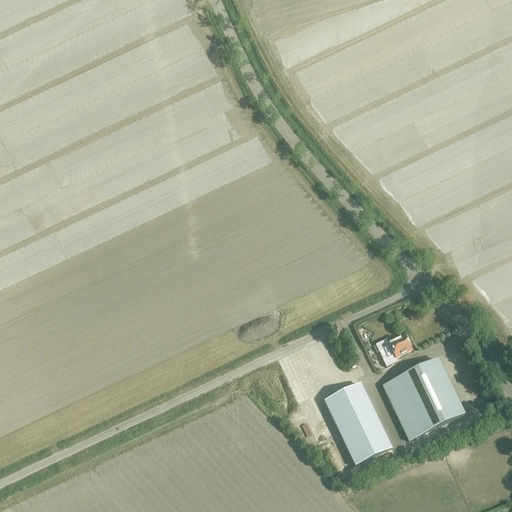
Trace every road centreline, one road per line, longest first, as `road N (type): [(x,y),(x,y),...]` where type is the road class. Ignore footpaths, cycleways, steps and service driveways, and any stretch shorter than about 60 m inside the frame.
road 1 (unclassified): [(0,483),(422,283)]
road 2 (unclassified): [(422,283),(271,114),(213,0)]
road 3 (residential): [(511,397),(490,359),(422,283)]
